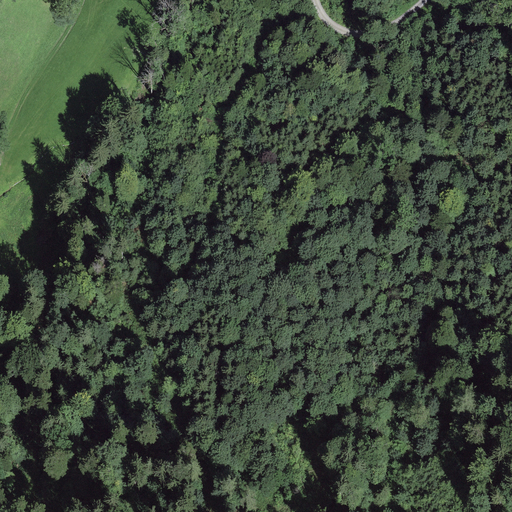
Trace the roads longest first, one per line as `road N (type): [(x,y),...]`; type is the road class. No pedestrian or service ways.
road 1 (track): [(78,0),(70,28),(0,147)]
road 2 (track): [(425,0),(358,36),(334,27),(317,0)]
